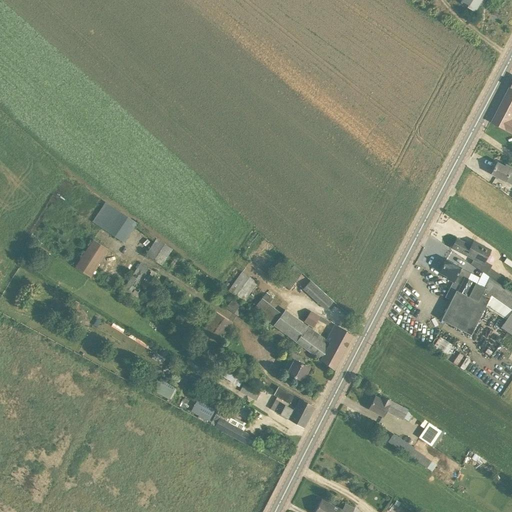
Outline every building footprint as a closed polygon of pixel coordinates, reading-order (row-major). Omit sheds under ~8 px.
[(486,0),(462,0),(461,3),(475,11),(480,3),(484,5),(486,0)] [(511,123),(509,121),(511,114),(511,95),(507,93),(492,122),(511,133),(511,123)] [(511,168),(505,165),(504,167),(497,163),(491,174),(505,182),(509,175),(511,176),(511,168)] [(123,242),(136,223),(106,203),(93,222),(123,242)] [(93,277),(109,248),(92,239),(76,268),(93,277)] [(172,249),(157,239),(145,255),(161,266),(172,249)] [(452,248),(474,259),(472,264),(488,275),(491,268),(489,263),(485,261),(491,250),(474,241),(471,246),(457,239),(452,248)] [(511,268),(511,262),(506,258),(503,263),(511,269),(511,268)] [(511,337),(511,294),(490,278),(485,288),(465,278),(465,279),(457,275),(461,268),(446,261),(440,273),(447,276),(447,278),(453,282),(445,297),(451,300),(441,320),(471,335),(485,306),(506,321),(500,329),(511,337)] [(141,263),(120,294),(136,304),(156,274),(141,263)] [(289,290),(302,273),(294,266),(281,284),(289,290)] [(244,303),(244,302),(258,283),(242,272),(228,292),(234,296),(244,303)] [(326,311),(333,303),(310,281),(303,290),(326,311)] [(309,332),(311,329),(284,310),(278,318),(266,308),(272,300),(265,294),(253,309),(266,320),(297,342),(296,342),(310,353),(334,370),(353,335),(339,327),(335,335),(331,333),(327,340),(324,339),(322,342),(309,332)] [(247,304),(244,302),(244,303),(234,296),(226,308),(238,317),(247,304)] [(310,311),(304,322),(313,328),(320,316),(310,311)] [(215,313),(193,345),(212,357),(234,326),(215,313)] [(430,346),(444,354),(450,344),(436,336),(430,346)] [(287,373),(302,381),(309,368),(297,361),(300,356),(292,352),(286,364),(290,366),(287,373)] [(227,369),(222,377),(230,382),(235,373),(227,369)] [(171,400),(176,389),(161,381),(155,392),(169,400),(169,399),(171,400)] [(256,402),(259,395),(243,385),(240,392),(256,402)] [(274,395),(295,408),(309,416),(314,408),(300,400),(293,397),(294,396),(278,388),(274,395)] [(407,409),(400,406),(383,397),(382,400),(375,397),(369,409),(383,416),(389,407),(398,411),(395,416),(402,419),(407,409)] [(309,416),(295,408),(294,410),(275,400),(270,410),(303,428),(309,416)] [(197,401),(191,412),(210,422),(216,411),(197,401)] [(216,429),(247,445),(251,437),(228,424),(231,420),(218,413),(213,422),(218,425),(216,429)] [(442,432),(429,423),(419,437),(432,446),(442,432)] [(427,468),(432,461),(413,448),(408,455),(427,468)] [(352,511),(354,509),(345,505),(341,511),(321,500),(315,511),(352,511)]
